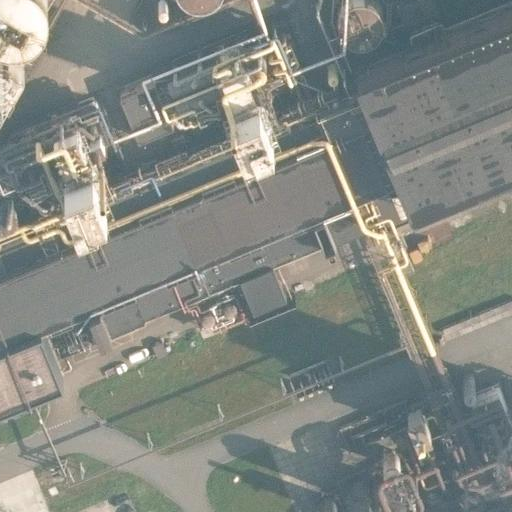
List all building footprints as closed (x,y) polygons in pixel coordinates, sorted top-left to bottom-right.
[(511,0),(510,0),(409,42),(401,23),(382,31),(389,50),(355,65),(362,83),(104,189),(0,232),(0,398),(62,373),(39,319),(58,311),(63,309),(75,339),(121,320),(121,319),(231,274),(247,313),(293,293),(277,255),(322,237),(323,239),(363,222),(367,232),(416,212),(409,196),(413,194),(447,180),(452,193),(455,192),(481,181),(475,168),(494,161),(499,174),(511,168),(511,0)] [(0,0),(0,25),(50,9),(46,0),(0,0)] [(388,0),(345,0),(346,5),(348,9),(351,13),(358,17),(366,19),(371,19),(375,18),(382,13),(384,11),(386,7),(388,0)] [(431,0),(415,0),(399,7),(396,8),(403,24),(436,11),(431,0)] [(10,35),(0,29),(0,96),(8,81),(7,81),(27,45),(25,44),(10,35)] [(262,33),(179,67),(191,97),(274,63),(262,33)] [(293,63),(280,33),(270,37),(282,67),(293,63)] [(361,47),(365,57),(384,49),(380,39),(361,47)] [(136,137),(137,137),(143,153),(160,146),(154,130),(172,122),(168,112),(181,107),(166,72),(147,80),(145,75),(118,86),(120,91),(118,92),(136,137)] [(236,125),(270,111),(256,78),(223,92),(236,125)] [(8,135),(22,168),(108,132),(94,99),(8,135)] [(89,147),(57,160),(70,193),(102,180),(89,147)] [(511,420),(497,383),(468,395),(496,462),(511,455),(511,420)] [(418,401),(405,407),(415,430),(428,425),(418,401)] [(469,424),(443,435),(466,488),(491,478),(469,424)] [(511,511),(511,474),(419,511),(511,511)] [(126,511),(122,501),(96,511),(126,511)]
